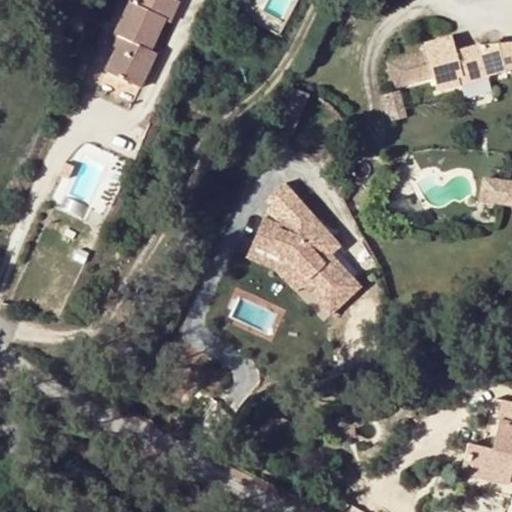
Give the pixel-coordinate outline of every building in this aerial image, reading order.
[(179,3),(171,0),(129,0),(113,35),(120,38),(114,51),(104,72),(139,88),(155,54),(149,51),(164,20),(169,23),(179,3)] [(226,0),(224,6),(234,10),(238,0),(226,0)] [(120,38),(113,35),(107,48),(114,51),(120,38)] [(483,71),(485,78),(511,70),(511,44),(478,47),(455,53),(451,38),(424,46),(426,54),(432,77),(436,92),(459,85),(457,78),(483,71)] [(432,77),(426,54),(387,65),(394,89),(432,77)] [(457,78),(459,85),(485,78),(483,71),(457,78)] [(295,130),(308,92),(291,86),(278,124),(295,130)] [(399,92),(383,96),(391,123),(406,118),(399,92)] [(511,183),(484,180),(480,201),(511,206),(511,183)] [(305,270),(343,311),(375,281),(339,243),(348,235),(312,198),(289,220),(274,214),(263,242),(298,256),(309,266),(305,270)] [(467,445),(457,486),(511,498),(511,404),(502,403),(491,451),(467,445)]
